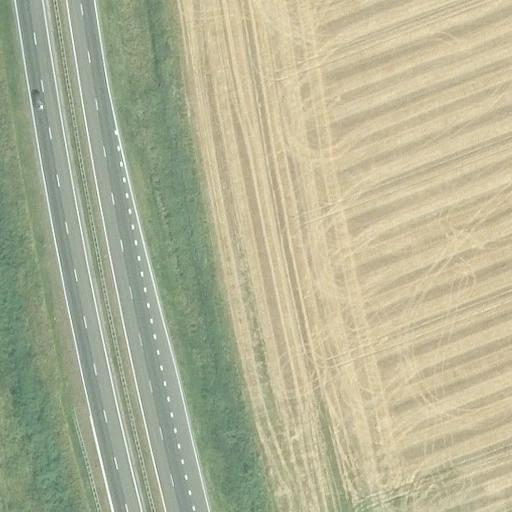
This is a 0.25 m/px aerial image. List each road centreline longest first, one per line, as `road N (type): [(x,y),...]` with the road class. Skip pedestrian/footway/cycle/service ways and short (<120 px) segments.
road 1 (trunk): [(29,0),(91,356),(128,511)]
road 2 (trunk): [(180,511),(81,0)]
